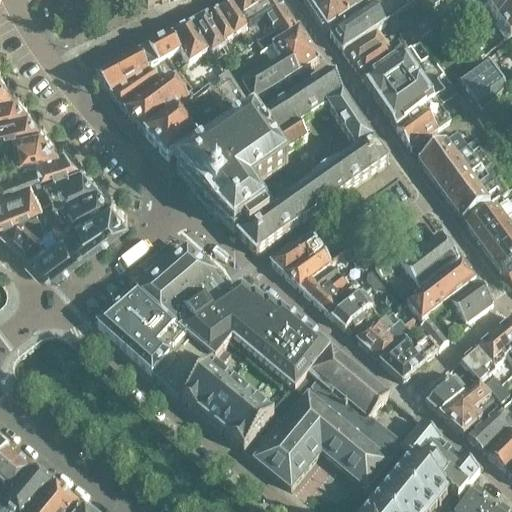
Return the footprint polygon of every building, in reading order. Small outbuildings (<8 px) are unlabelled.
[(242,19),(255,10),(268,0),(241,0),(232,5),(242,19)] [(278,0),(268,0),(255,10),(269,31),(290,19),(278,0)] [(310,0),(305,3),(326,34),(373,0),(310,0)] [(394,19),(418,3),(415,0),(383,0),(372,8),(371,7),(328,37),(341,55),(377,31),(385,25),(390,22),(394,19)] [(497,23),(511,10),(511,0),(474,0),(442,25),(452,37),(475,20),(472,17),(485,7),(497,23)] [(245,25),(242,19),(232,5),(211,16),(226,38),(245,25)] [(511,36),(511,10),(497,23),(509,39),(511,36)] [(226,38),(211,16),(190,28),(208,54),(209,56),(223,48),(220,43),(226,38)] [(263,53),(272,48),(297,31),(290,19),(269,31),(254,39),(263,53)] [(394,19),(390,22),(396,31),(400,28),(394,19)] [(396,31),(390,22),(385,25),(391,34),(396,31)] [(180,56),(187,69),(208,54),(190,28),(172,37),(170,38),(180,56)] [(317,63),(297,31),(272,48),(280,61),(271,66),(282,84),(298,74),(317,63)] [(377,31),(341,55),(362,84),(403,54),(399,45),(390,50),(377,31)] [(429,35),(418,43),(425,53),(436,45),(429,35)] [(160,67),(180,56),(170,38),(148,49),(160,67)] [(110,97),(160,67),(148,49),(94,78),(110,97)] [(433,103),(436,100),(446,93),(437,81),(443,77),(428,57),(420,62),(411,49),(403,54),(362,84),(394,131),(433,103)] [(124,113),(176,76),(187,69),(180,56),(160,67),(110,97),(124,113)] [(233,75),(239,85),(256,74),(249,64),(233,75)] [(458,86),(482,116),(505,89),(487,65),(458,86)] [(256,74),(239,85),(251,103),(282,84),(271,66),(267,68),(256,74)] [(0,91),(8,90),(12,87),(6,79),(0,70),(0,91)] [(192,102),(190,101),(145,137),(167,162),(246,105),(226,75),(218,81),(220,85),(209,93),(207,91),(192,102)] [(185,88),(184,86),(176,76),(124,113),(145,137),(190,101),(201,92),(194,82),(185,88)] [(339,96),(326,77),(254,121),(280,157),(305,141),(295,125),(322,108),(339,96)] [(17,93),(12,87),(8,90),(0,91),(0,110),(26,105),(17,93)] [(446,93),(436,100),(440,106),(450,99),(446,93)] [(353,152),(370,140),(339,96),(322,108),(353,152)] [(433,103),(394,131),(409,153),(449,125),(433,103)] [(9,125),(38,120),(26,105),(0,110),(0,128),(9,126),(9,125)] [(253,119),(175,172),(217,218),(233,235),(265,212),(253,192),(288,167),(280,157),(254,121),(253,119)] [(9,126),(16,152),(57,143),(38,120),(9,125),(9,126)] [(454,157),(460,153),(466,149),(456,135),(417,163),(426,176),(454,157)] [(255,258),(283,239),(387,165),(370,140),(353,152),(265,212),(233,235),(255,258)] [(52,168),(79,160),(62,141),(57,143),(16,152),(17,156),(0,160),(0,183),(1,186),(40,173),(52,168)] [(506,166),(491,144),(481,151),(496,173),(506,166)] [(463,158),(457,163),(454,157),(426,176),(435,189),(481,156),(478,153),(472,157),(470,155),(466,149),(460,153),(463,158)] [(435,189),(444,201),(471,181),(467,176),(480,166),(484,172),(489,168),(481,156),(435,189)] [(58,197),(96,178),(79,160),(52,168),(40,173),(46,186),(53,199),(58,197)] [(471,181),(444,201),(452,212),(497,179),(489,168),(484,172),(488,177),(475,187),(471,181)] [(0,222),(41,205),(35,191),(46,186),(40,173),(1,186),(0,186),(0,222)] [(110,192),(96,178),(58,197),(69,217),(74,214),(110,192)] [(452,212),(461,225),(488,205),(484,199),(496,191),(501,199),(508,194),(497,179),(452,212)] [(84,229),(77,234),(85,245),(125,214),(110,193),(110,192),(74,214),(84,229)] [(67,212),(61,202),(53,207),(59,217),(67,212)] [(495,206),(464,229),(476,245),(507,222),(506,220),(511,215),(511,210),(506,202),(497,208),(495,206)] [(52,206),(47,209),(51,219),(57,216),(52,206)] [(44,275),(85,245),(77,234),(69,224),(62,229),(52,225),(44,230),(35,212),(0,227),(0,230),(23,252),(44,275)] [(511,228),(507,222),(476,245),(488,261),(511,243),(511,228)] [(399,267),(418,291),(457,262),(438,237),(399,267)] [(310,259),(283,280),(297,293),(324,272),(322,269),(327,265),(314,248),(308,240),(300,246),(310,259)] [(511,243),(488,261),(499,276),(504,273),(511,266),(511,243)] [(310,259),(300,246),(271,266),(281,278),(283,280),(310,259)] [(193,295),(213,277),(185,252),(165,269),(193,295)] [(399,269),(390,257),(374,271),(383,282),(399,269)] [(356,273),(363,273),(366,270),(360,263),(353,268),(356,273)] [(324,272),(297,293),(308,302),(338,278),(336,275),(329,268),(327,265),(322,269),(324,272)] [(511,266),(504,273),(499,276),(511,292),(511,290),(511,266)] [(420,327),(428,322),(447,307),(474,285),(461,267),(405,309),(411,316),(418,325),(420,327)] [(165,269),(135,295),(163,321),(193,295),(165,269)] [(365,283),(370,289),(377,284),(369,274),(365,277),(365,283)] [(214,366),(222,356),(232,344),(302,400),(314,384),(306,377),(328,351),(327,350),(327,351),(280,311),(279,310),(276,313),(265,304),(263,306),(252,297),(250,299),(239,290),(228,298),(223,291),(230,287),(224,279),(218,284),(213,277),(193,295),(163,321),(214,366)] [(338,278),(308,302),(319,312),(347,288),(338,278)] [(381,296),(384,293),(377,284),(370,289),(375,295),(381,296)] [(465,330),(490,307),(474,285),(447,307),(465,330)] [(347,288),(319,312),(330,322),(357,299),(347,288)] [(163,321),(135,295),(96,328),(150,377),(177,400),(178,398),(183,401),(210,368),(212,369),(214,366),(163,321)] [(389,312),(396,307),(387,296),(383,299),(383,305),(389,312)] [(357,299),(330,322),(339,330),(343,334),(344,333),(347,338),(352,339),(359,334),(377,320),(368,307),(361,298),(358,300),(357,299)] [(377,365),(403,344),(408,340),(406,337),(418,325),(411,316),(398,328),(367,355),(377,365)] [(355,345),(367,355),(398,328),(391,319),(373,333),(372,332),(355,345)] [(447,346),(428,322),(420,327),(418,329),(437,354),(447,346)] [(476,351),(492,371),(511,353),(511,323),(510,322),(476,351)] [(403,344),(377,365),(400,385),(424,367),(424,366),(436,355),(427,345),(414,356),(403,344)] [(402,451),(385,437),(368,423),(387,400),(328,351),(306,377),(314,384),(302,400),(252,463),(289,494),(319,457),(366,494),(367,492),(374,497),(375,495),(378,498),(386,487),(383,485),(385,483),(388,485),(396,475),(393,473),(395,471),(398,473),(408,461),(399,454),(402,451)] [(493,373),(492,371),(476,351),(458,366),(465,375),(476,387),(493,373)] [(229,362),(230,361),(224,355),(222,357),(212,369),(219,375),(229,362)] [(181,404),(243,455),(272,419),(268,416),(212,369),(210,368),(183,401),(181,404)] [(425,408),(439,420),(476,387),(465,375),(453,385),(446,377),(421,399),(427,406),(425,408)] [(482,386),(487,393),(496,385),(491,379),(482,386)] [(501,391),(496,385),(487,393),(492,399),(501,391)] [(476,387),(439,420),(461,439),(462,438),(479,422),(471,413),(488,400),(476,387)] [(507,397),(501,391),(492,399),(498,405),(507,397)] [(277,406),(281,408),(286,413),(295,403),(286,395),(281,402),(277,406)] [(278,424),(286,413),(281,408),(277,406),(268,416),(272,419),(278,424)] [(491,417),(465,441),(482,455),(506,430),(508,432),(511,427),(511,424),(505,418),(499,424),(491,417)] [(447,494),(456,502),(467,488),(478,475),(420,428),(402,451),(399,454),(408,461),(398,473),(395,471),(393,473),(396,475),(388,485),(385,483),(383,485),(386,487),(378,498),(375,495),(374,497),(376,499),(367,510),(365,508),(364,510),(366,511),(365,511),(432,511),(436,508),(438,510),(440,508),(437,506),(447,494)] [(506,430),(482,455),(508,478),(511,474),(511,435),(508,432),(506,430)] [(0,510),(32,472),(8,450),(0,458),(0,510)] [(33,511),(52,489),(32,472),(0,510),(0,511),(1,511),(33,511)] [(456,502),(447,511),(499,511),(498,511),(497,511),(487,504),(487,503),(467,488),(456,502)] [(73,511),(76,510),(52,489),(33,511),(73,511)]
